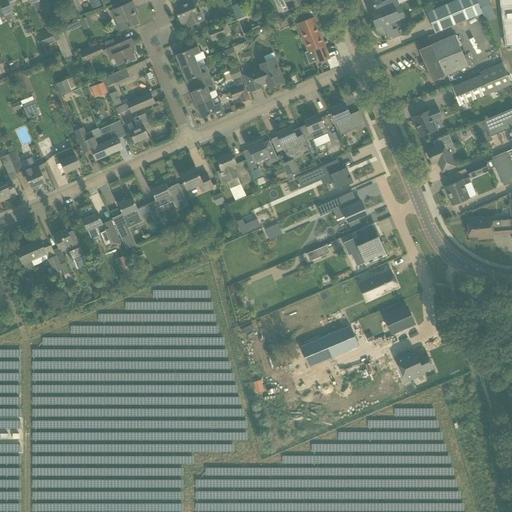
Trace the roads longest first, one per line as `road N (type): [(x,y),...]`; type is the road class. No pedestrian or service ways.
road 1 (track): [(458,262),(458,311),(511,478)]
road 2 (residential): [(0,221),(187,142)]
road 3 (residential): [(187,142),(361,67)]
road 4 (track): [(25,511),(20,327)]
road 5 (residential): [(187,142),(147,42),(161,15),(159,0)]
road 6 (unclassified): [(420,203),(361,67)]
road 7 (unclassified): [(511,277),(458,262),(420,203)]
